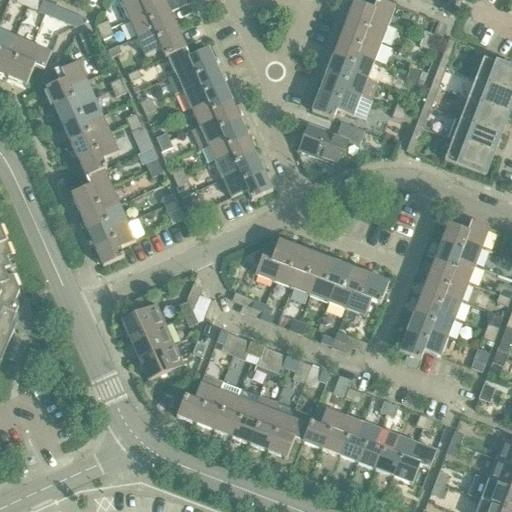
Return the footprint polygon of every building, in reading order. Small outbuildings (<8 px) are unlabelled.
[(169,15),(162,0),(153,0),(142,5),(139,0),(128,0),(120,4),(128,22),(145,15),(149,24),(169,15)] [(387,28),(395,9),(376,2),(372,11),(353,4),(346,23),(366,31),(370,21),(387,28)] [(44,17),(49,6),(42,3),(37,14),(44,17)] [(51,20),(56,9),(49,6),(44,17),(51,20)] [(177,33),(169,15),(149,24),(145,15),(128,22),(136,40),(153,32),(157,42),(177,33)] [(380,46),(387,28),(370,21),(366,31),(346,23),(339,41),(359,49),(363,39),(380,46)] [(110,30),(107,24),(96,28),(99,35),(110,30)] [(113,37),(110,30),(99,35),(102,42),(113,37)] [(92,39),(89,32),(78,37),(81,44),(92,39)] [(185,51),(177,33),(157,42),(153,32),(136,40),(144,59),(160,51),(164,60),(185,51)] [(0,53),(7,57),(14,39),(0,33),(0,53)] [(432,45),(435,38),(424,34),(421,41),(432,45)] [(25,64),(32,47),(14,39),(7,57),(0,53),(0,77),(7,80),(15,60),(25,64)] [(374,64),(380,46),(363,39),(359,49),(339,41),(332,59),(353,67),(356,57),(374,64)] [(430,52),(432,45),(421,41),(418,48),(430,52)] [(445,71),(455,45),(448,42),(438,68),(445,71)] [(26,88),(34,69),(43,73),(51,54),(32,47),(25,64),(15,60),(7,80),(26,88)] [(121,55),(118,48),(107,53),(110,60),(121,55)] [(216,69),(208,51),(189,59),(185,51),(164,60),(164,61),(167,60),(175,77),(192,69),(196,78),(216,69)] [(367,82),(374,64),(356,57),(353,67),(332,59),(325,77),(346,84),(349,75),(367,82)] [(511,95),(511,71),(499,67),(500,65),(490,61),(489,63),(483,61),(482,62),(483,62),(480,72),(479,72),(475,82),(511,95)] [(69,91),(86,83),(78,65),(60,73),(64,82),(45,91),(53,109),(73,100),(69,91)] [(438,91),(445,71),(438,68),(431,88),(438,91)] [(224,87),(216,69),(196,78),(192,69),(175,77),(167,80),(175,98),(183,94),(200,87),(204,96),(224,87)] [(418,81),(421,74),(410,70),(407,77),(418,81)] [(140,79),(137,72),(126,77),(130,84),(140,79)] [(369,103),(376,85),(367,82),(349,75),(346,84),(325,77),(318,95),(339,103),(342,93),(360,100),(369,103)] [(416,88),(418,81),(407,77),(405,84),(416,88)] [(123,88),(120,81),(109,86),(112,93),(123,88)] [(511,109),(511,105),(511,95),(475,82),(476,83),(472,92),(471,92),(467,102),(507,117),(511,109)] [(77,109),(94,101),(86,83),(69,91),(73,100),(53,109),(61,127),(81,118),(77,109)] [(232,104),(224,87),(204,96),(200,87),(183,94),(191,112),(208,104),(212,113),(232,104)] [(126,95),(123,88),(112,93),(115,100),(126,95)] [(430,111),(438,91),(431,88),(423,108),(430,111)] [(353,119),(360,100),(342,93),(339,103),(318,95),(311,114),(333,122),(336,113),(353,119)] [(85,126),(102,118),(94,101),(77,109),(81,118),(61,127),(69,145),(89,135),(85,126)] [(153,108),(150,101),(139,105),(143,113),(153,108)] [(500,137),(507,117),(467,102),(467,103),(468,103),(464,112),(463,112),(459,122),(500,137)] [(240,122),(232,104),(212,113),(208,104),(191,112),(198,129),(216,122),(220,131),(240,122)] [(405,117),(408,110),(396,105),(394,113),(405,117)] [(156,115),(153,108),(143,113),(146,119),(156,115)] [(422,131),(430,111),(423,108),(415,128),(422,131)] [(402,124),(404,118),(405,117),(394,113),(391,120),(402,124)] [(138,123),(135,116),(125,121),(128,128),(138,123)] [(93,144),(110,136),(102,118),(85,126),(89,135),(69,145),(77,162),(97,153),(93,144)] [(492,158),(500,137),(459,122),(455,121),(448,141),(452,142),(492,158)] [(248,139),(240,122),(220,131),(216,122),(198,129),(191,133),(199,150),(206,147),(223,139),(228,148),(248,139)] [(131,135),(142,130),(138,123),(128,128),(131,135)] [(338,168),(347,144),(359,148),(364,134),(341,125),(336,138),(307,127),(298,153),(338,168)] [(413,157),(422,131),(415,128),(406,154),(413,157)] [(106,171),(102,162),(118,155),(110,136),(93,144),(97,153),(77,162),(85,180),(103,172),(104,172),(106,171)] [(169,143),(166,136),(155,140),(158,148),(169,143)] [(255,156),(248,139),(228,148),(223,139),(206,147),(214,164),(231,156),(235,165),(255,156)] [(484,178),(492,158),(452,142),(451,143),(453,143),(449,153),(448,152),(444,163),(448,165),(447,167),(457,171),(458,169),(484,178)] [(172,149),(169,143),(158,148),(161,154),(172,149)] [(264,175),(255,156),(235,165),(231,156),(214,164),(222,182),(239,175),(243,184),(264,175)] [(159,168),(156,161),(145,166),(148,173),(159,168)] [(162,175),(159,168),(148,173),(151,180),(162,175)] [(185,178),(181,171),(171,176),(174,183),(185,178)] [(111,190),(104,172),(103,172),(85,180),(89,189),(70,197),(78,216),(98,207),(94,197),(111,190)] [(272,193),(264,175),(243,184),(239,175),(222,182),(230,201),(246,194),(250,203),(272,193)] [(188,185),(185,178),(174,183),(177,189),(188,185)] [(119,207),(111,190),(94,197),(98,207),(78,216),(86,233),(106,224),(102,215),(119,207)] [(174,203),(171,196),(161,201),(164,208),(174,203)] [(178,210),(174,203),(164,208),(167,215),(178,210)] [(200,213),(197,206),(186,210),(190,218),(200,213)] [(127,225),(119,207),(102,215),(106,224),(86,233),(94,251),(114,242),(110,232),(127,225)] [(482,250),(489,231),(470,224),(467,234),(447,226),(440,245),(460,253),(464,244),(482,250)] [(135,243),(127,225),(110,232),(114,242),(94,251),(102,269),(123,260),(119,250),(135,243)] [(0,364),(13,332),(15,328),(16,328),(29,323),(33,333),(35,333),(23,304),(17,307),(16,305),(14,304),(19,294),(9,271),(15,269),(0,233),(0,364)] [(289,271),(297,250),(278,243),(271,262),(261,259),(254,277),(273,285),(280,267),(289,271)] [(475,268),(482,250),(464,244),(460,253),(440,245),(433,263),(454,271),(457,262),(475,268)] [(307,278),(315,257),(297,250),(289,271),(280,267),(273,285),(291,292),(298,274),(307,278)] [(325,285),(333,264),(315,257),(307,278),(298,274),(291,292),(309,298),(316,281),(325,285)] [(468,286),(475,268),(457,262),(454,271),(433,263),(426,281),(447,289),(450,280),(468,286)] [(343,291),(351,270),(333,264),(325,285),(316,281),(309,298),(327,305),(334,288),(343,291)] [(361,298),(369,277),(351,270),(343,291),(334,288),(327,305),(345,312),(352,295),(361,298)] [(364,319),(370,303),(380,307),(388,285),(369,277),(361,298),(352,295),(345,312),(364,319)] [(461,304),(468,286),(450,280),(447,289),(426,281),(419,299),(440,307),(443,297),(461,304)] [(509,302),(511,295),(501,291),(498,298),(509,302)] [(454,322),(461,304),(443,297),(440,307),(419,299),(412,317),(433,325),(437,316),(454,322)] [(506,309),(509,302),(498,298),(495,305),(506,309)] [(193,315),(188,304),(178,308),(183,319),(193,315)] [(262,315),(264,308),(253,304),(250,311),(261,315),(262,315)] [(165,327),(156,307),(120,323),(129,343),(165,327)] [(197,326),(193,315),(183,319),(188,330),(197,326)] [(270,326),(272,319),(262,315),(261,315),(259,322),(270,326)] [(447,340),(454,322),(437,316),(433,325),(412,317),(406,335),(426,343),(430,333),(447,340)] [(295,336),(299,325),(292,322),(287,333),(295,336)] [(302,339),(306,327),(299,325),(295,336),(302,339)] [(495,338),(498,331),(487,326),(484,334),(495,338)] [(173,347),(165,327),(129,343),(138,362),(173,347)] [(224,347),(228,336),(220,333),(216,344),(224,347)] [(440,359),(447,340),(430,333),(426,343),(406,335),(398,354),(420,362),(424,353),(440,359)] [(493,345),(495,338),(484,334),(482,341),(493,345)] [(344,347),(347,340),(336,335),(333,342),(344,347)] [(331,350),(333,342),(322,338),(320,345),(331,350)] [(201,359),(206,347),(196,343),(192,355),(201,359)] [(253,358),(257,347),(250,344),(246,355),(253,358)] [(183,367),(180,361),(173,347),(138,362),(147,383),(183,367)] [(268,372),(275,354),(257,347),(253,358),(258,360),(256,368),(268,372)] [(505,362),(508,355),(497,351),(495,358),(505,362)] [(289,372),(293,361),(275,354),(268,372),(280,377),(283,370),(289,372)] [(503,369),(505,362),(495,358),(492,365),(503,369)] [(304,386),(311,368),(293,361),(289,372),(294,374),(292,381),(304,386)] [(481,375),(484,368),(473,363),(470,371),(481,375)] [(325,386),(329,375),(311,368),(304,386),(316,391),(319,384),(325,386)] [(212,410),(222,385),(203,378),(194,402),(184,398),(176,420),(195,427),(203,407),(212,410)] [(230,417),(237,399),(240,392),(222,385),(212,410),(203,407),(195,427),(213,434),(221,413),(230,417)] [(492,398),(494,391),(483,387),(481,394),(492,398)] [(350,404),(354,393),(347,390),(343,401),(350,404)] [(248,424),(258,398),(240,392),(237,399),(230,417),(221,413),(213,434),(231,441),(239,420),(248,424)] [(357,406),(362,395),(354,393),(350,404),(357,406)] [(489,405),(492,398),(481,394),(478,401),(489,405)] [(266,431),(276,405),(258,398),(248,424),(239,420),(231,441),(249,448),(257,427),(266,431)] [(386,417),(390,406),(383,404),(379,415),(386,417)] [(284,438),(291,420),(294,412),(276,405),(266,431),(257,427),(249,448),(267,455),(274,434),(284,438)] [(393,420),(398,409),(390,406),(386,417),(393,420)] [(338,436),(345,418),(316,407),(312,419),(309,426),(310,427),(302,446),(320,453),(328,432),(338,436)] [(286,462),(293,442),(302,446),(310,427),(309,426),(312,419),(294,412),(284,438),(274,434),(267,455),(286,462)] [(422,431),(426,420),(419,417),(415,428),(422,431)] [(356,443),(363,425),(345,418),(338,436),(328,432),(320,453),(338,460),(346,439),(356,443)] [(429,434),(433,423),(426,420),(422,431),(429,434)] [(374,450),(381,432),(363,425),(356,443),(346,439),(338,460),(356,467),(364,446),(374,450)] [(392,457),(399,439),(381,432),(374,450),(364,446),(356,467),(374,473),(382,453),(392,457)] [(459,448),(463,437),(454,433),(450,445),(459,448)] [(410,464),(417,446),(399,439),(392,457),(382,453),(374,473),(392,480),(400,460),(410,464)] [(511,468),(511,444),(503,441),(495,462),(511,468)] [(455,459),(459,448),(450,445),(445,456),(455,459)] [(428,472),(435,453),(417,446),(410,464),(400,460),(392,480),(411,488),(419,468),(428,472)] [(511,491),(511,468),(495,462),(487,482),(511,491)] [(444,489),(448,477),(439,474),(434,485),(444,489)] [(506,511),(511,511),(511,491),(487,482),(479,502),(506,511)] [(439,500),(444,489),(434,485),(430,496),(439,500)] [(506,511),(479,502),(475,511),(506,511)]
